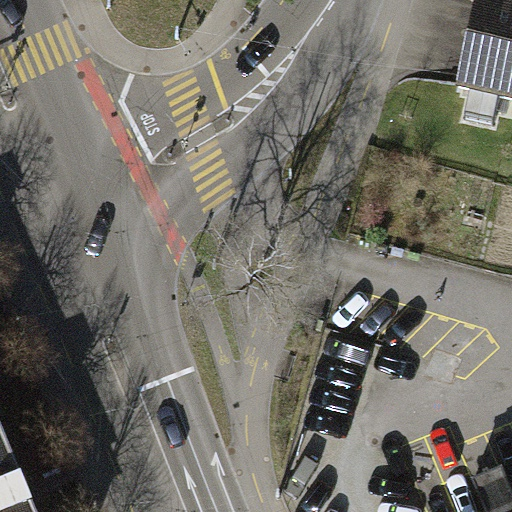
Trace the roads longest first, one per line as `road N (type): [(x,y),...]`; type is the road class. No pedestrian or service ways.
road 1 (secondary): [(64,209),(252,102),(335,0)]
road 2 (primary): [(64,209),(187,511)]
road 3 (primary): [(0,53),(64,209)]
